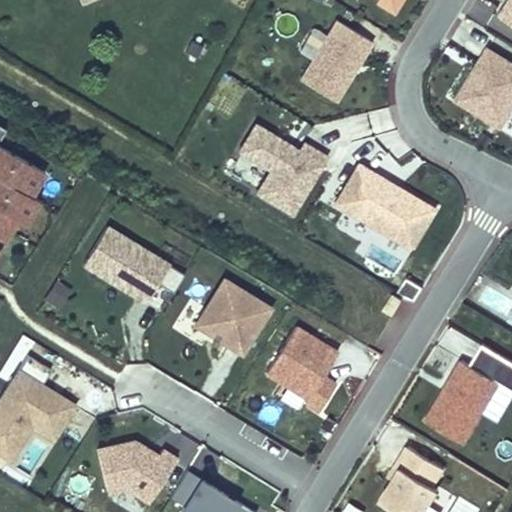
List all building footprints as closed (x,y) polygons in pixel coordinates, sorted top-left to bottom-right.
[(73,0),(79,13),(90,7),(86,0),(73,0)] [(511,27),(511,0),(509,0),(498,18),(511,27)] [(282,11),(275,29),(292,35),(299,18),(282,11)] [(336,104),(372,45),(335,23),(299,83),(336,104)] [(511,113),(511,63),(489,50),(457,102),(502,129),(511,113)] [(0,251),(2,249),(5,250),(22,220),(28,224),(41,200),(34,195),(48,171),(1,145),(9,130),(0,124),(0,251)] [(292,217),(326,159),(304,145),(298,156),(290,151),(292,149),(255,127),(239,154),(270,173),(257,196),(292,217)] [(436,210),(401,189),(398,193),(389,187),(391,183),(359,165),(335,205),(413,250),(436,210)] [(401,189),(391,183),(389,187),(398,193),(401,189)] [(173,266),(111,228),(88,265),(150,304),(173,266)] [(61,310),(72,286),(54,278),(43,302),(61,310)] [(246,356),(275,309),(228,280),(199,327),(246,356)] [(398,321),(407,305),(398,300),(389,315),(398,321)] [(328,379),(343,355),(299,328),(270,374),(314,401),(311,405),(325,414),(341,387),(328,379)] [(511,359),(483,343),(470,363),(502,382),(511,388),(511,359)] [(465,444),(502,382),(470,363),(460,357),(423,419),(465,444)] [(61,433),(77,407),(44,387),(54,372),(31,358),(0,406),(0,454),(13,462),(34,429),(48,425),(61,433)] [(61,433),(48,425),(34,429),(56,442),(61,433)] [(153,504),(180,460),(166,451),(162,457),(139,443),(101,451),(111,495),(131,491),(153,504)] [(398,511),(428,511),(441,492),(436,489),(447,471),(412,450),(401,468),(405,471),(385,504),(398,511)] [(254,511),(190,473),(174,499),(188,507),(184,511),(254,511)]
